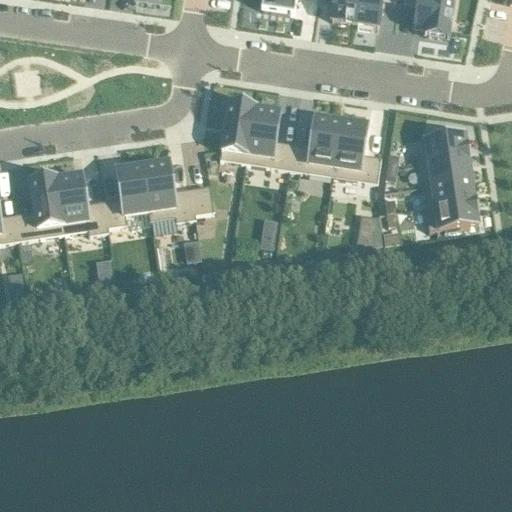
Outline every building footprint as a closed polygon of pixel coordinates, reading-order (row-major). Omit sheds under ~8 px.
[(263,0),(261,14),(294,19),(297,0),(263,0)] [(355,28),(359,0),(335,0),(331,25),(355,28)] [(396,8),(396,0),(359,0),(355,28),(358,29),(357,31),(372,34),(372,31),(379,32),(383,6),(396,8)] [(448,43),(455,0),(405,0),(404,9),(418,11),(414,33),(420,33),(426,34),(425,39),(448,43)] [(229,108),(220,165),(246,169),(255,112),(229,108)] [(255,112),(246,169),(290,176),(293,150),(276,147),(281,117),(275,116),(275,113),(259,111),(259,114),(256,113),(256,112),(255,112)] [(293,150),(290,176),(333,182),(342,127),(337,126),(338,123),(322,120),(321,124),(316,123),(311,153),(293,150)] [(342,127),(333,182),(377,189),(381,163),(363,161),(367,131),(342,127)] [(431,144),(416,147),(419,170),(469,163),(467,150),(466,150),(464,140),(447,142),(447,139),(431,141),(431,144)] [(397,174),(399,161),(389,159),(387,172),(397,174)] [(469,163),(419,170),(422,192),(471,184),(468,164),(469,164),(469,163)] [(169,167),(143,171),(150,217),(149,217),(150,227),(176,223),(176,228),(196,225),(196,220),(195,220),(191,195),(173,197),(169,167)] [(122,205),(104,207),(108,233),(109,233),(127,230),(125,221),(149,217),(150,217),(143,171),(139,172),(138,168),(122,171),(123,174),(117,175),(122,205)] [(397,174),(387,172),(385,185),(395,186),(397,174)] [(57,182),(56,183),(64,240),(89,236),(89,241),(109,238),(109,233),(108,233),(104,207),(86,210),(82,180),(76,181),(76,178),(60,180),(60,183),(57,184),(57,182)] [(35,218),(17,220),(21,246),(64,240),(56,183),(30,186),(35,218)] [(471,184),(422,192),(426,213),(475,206),(475,205),(474,205),(471,184)] [(210,192),(191,195),(195,220),(196,220),(214,217),(210,192)] [(396,217),(394,205),(384,206),(386,219),(396,217)] [(475,206),(426,213),(429,237),(444,234),(445,238),(461,235),(460,232),(478,229),(476,219),(477,219),(475,206)] [(396,217),(386,219),(388,232),(398,230),(396,217)] [(0,249),(21,246),(17,220),(0,222),(0,249)] [(391,239),(383,240),(384,249),(393,248),(391,239)] [(261,244),(260,254),(273,256),(275,246),(261,244)] [(113,283),(98,286),(99,291),(114,289),(113,283)]
